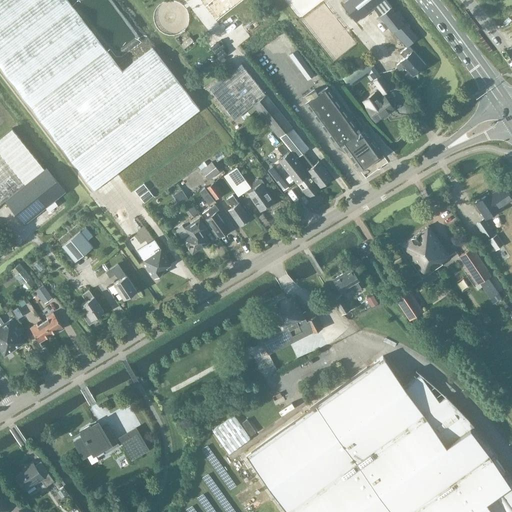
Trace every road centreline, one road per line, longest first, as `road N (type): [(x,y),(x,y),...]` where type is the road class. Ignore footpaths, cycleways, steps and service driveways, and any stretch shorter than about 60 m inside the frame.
road 1 (tertiary): [(16,407),(510,113)]
road 2 (primary): [(510,113),(425,0)]
